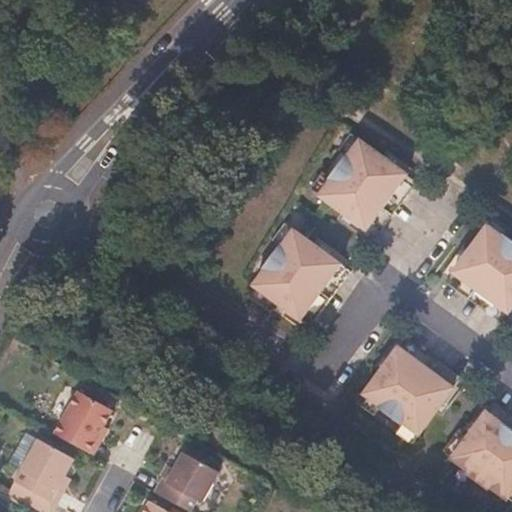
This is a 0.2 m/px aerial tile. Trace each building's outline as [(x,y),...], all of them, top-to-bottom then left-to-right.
[(347,154),(349,156),(360,140),(351,133),(339,149),(347,154)] [(411,177),(416,171),(398,158),(393,164),(360,140),(349,156),(347,154),(329,178),(332,179),(320,195),(352,219),(348,225),(366,239),(370,232),(379,221),(375,217),(398,187),(402,189),(411,177)] [(310,189),(320,195),(332,179),(329,178),(322,172),(310,189)] [(411,177),(402,189),(398,187),(375,217),(379,221),(370,232),(376,237),(417,181),(411,177)] [(495,216),(488,225),(504,238),(506,236),(511,228),(495,216)] [(283,246),(294,230),(285,223),(274,239),(281,245),(283,246)] [(511,239),(506,236),(504,238),(488,225),(464,258),(458,254),(445,271),(451,276),(463,285),(466,281),(497,304),(494,308),(507,317),(511,321),(511,239)] [(336,279),(345,267),(350,261),(332,248),(327,254),(294,230),(283,246),(281,245),(263,268),(265,269),(254,285),(255,286),(278,303),(286,309),(282,315),(300,329),(304,322),(313,310),(309,308),(332,277),(336,279)] [(345,267),(336,279),(332,277),(309,308),(313,310),(304,322),(310,328),(352,271),(345,267)] [(451,276),(446,283),(502,324),(507,317),(494,308),(497,304),(466,281),(463,285),(451,276)] [(272,313),(278,303),(255,286),(248,296),(272,313)] [(402,344),(415,353),(412,357),(443,380),(446,376),(459,386),(463,380),(407,338),(402,344)] [(459,386),(446,376),(443,380),(412,357),(415,353),(402,344),(397,340),(383,358),(389,363),(382,372),(365,395),(381,407),(380,409),(403,426),(405,424),(421,436),(438,413),(445,403),(451,408),(464,390),(459,386)] [(105,426),(114,410),(79,390),(54,434),(95,456),(110,429),(105,426)] [(489,409),(501,418),(498,422),(511,432),(511,416),(493,403),(489,409)] [(511,432),(498,422),(501,418),(489,409),(483,405),(469,423),(475,427),(453,457),(452,460),(468,472),(466,474),(489,491),(491,489),(507,501),(509,498),(511,493),(511,432)] [(444,451),(453,457),(475,427),(469,423),(464,430),(461,428),(444,451)] [(42,511),(54,511),(73,479),(66,476),(76,458),(27,432),(10,463),(22,470),(9,493),(42,511)] [(204,503),(221,472),(183,452),(174,468),(169,465),(155,492),(190,511),(192,511),(199,500),(204,503)] [(171,511),(150,500),(143,511),(171,511)]
